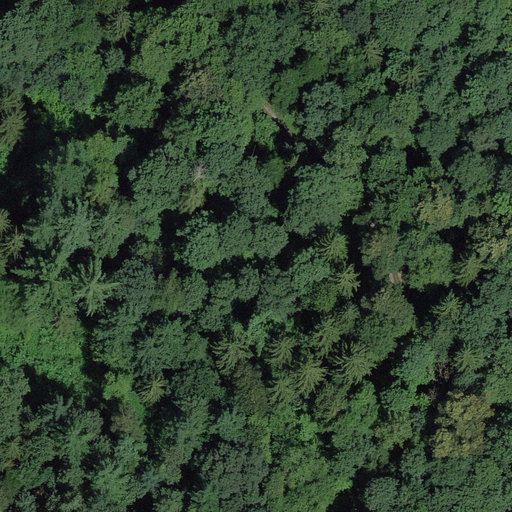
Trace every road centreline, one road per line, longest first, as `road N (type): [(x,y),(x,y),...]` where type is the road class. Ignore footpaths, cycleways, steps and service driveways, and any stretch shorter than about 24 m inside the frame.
road 1 (track): [(358,511),(411,327),(387,250),(322,171)]
road 2 (track): [(215,0),(217,55),(322,171)]
